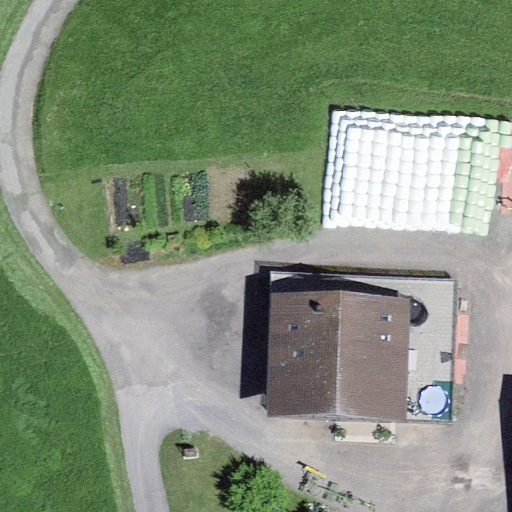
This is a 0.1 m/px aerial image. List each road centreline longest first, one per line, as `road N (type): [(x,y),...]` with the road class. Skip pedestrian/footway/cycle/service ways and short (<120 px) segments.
road 1 (track): [(53,0),(11,104),(23,190),(104,323),(153,511)]
road 2 (track): [(104,323),(317,249),(420,246),(497,273),(511,301)]
road 3 (track): [(447,511),(388,506),(302,465),(153,375)]
